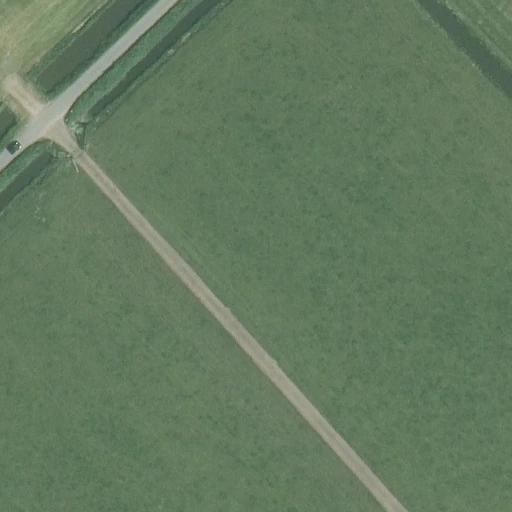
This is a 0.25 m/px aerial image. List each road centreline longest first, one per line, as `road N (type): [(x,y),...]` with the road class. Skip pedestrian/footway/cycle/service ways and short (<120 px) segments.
road 1 (track): [(396,511),(8,83)]
road 2 (unclassified): [(0,164),(171,0)]
